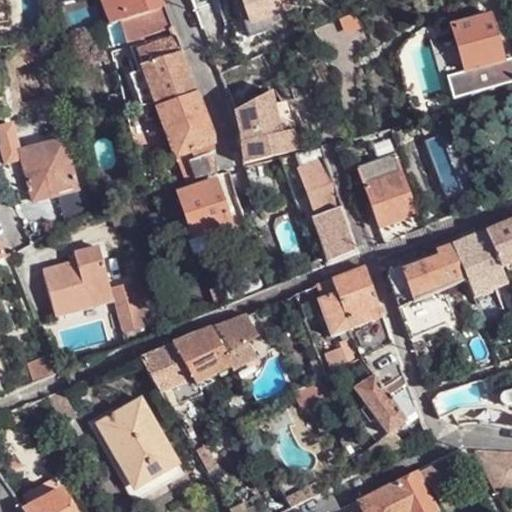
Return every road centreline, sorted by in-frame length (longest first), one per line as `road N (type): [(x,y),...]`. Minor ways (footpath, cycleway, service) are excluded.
road 1 (residential): [(441,448),(331,150)]
road 2 (residential): [(176,0),(226,127),(229,165)]
road 3 (residential): [(441,448),(316,511)]
